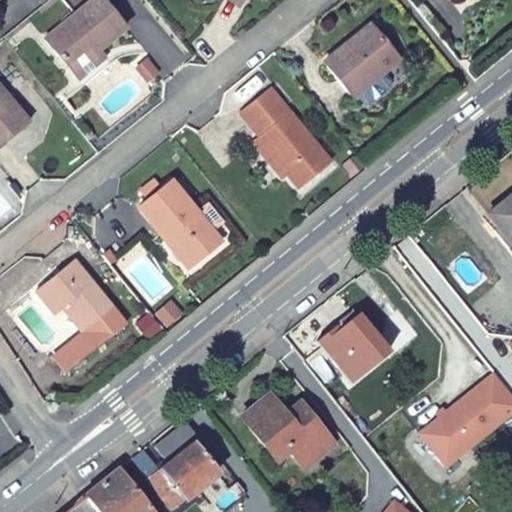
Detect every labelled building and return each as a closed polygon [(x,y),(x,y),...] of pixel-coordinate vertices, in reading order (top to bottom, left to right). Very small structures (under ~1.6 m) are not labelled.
[(138,32),(110,0),(109,0),(55,44),(94,91),(120,69),(109,56),(138,32)] [(243,10),(248,0),(228,0),(243,10)] [(325,65),(352,101),(355,99),(362,107),(368,107),(390,90),(390,85),(383,76),(398,64),(370,28),(325,65)] [(155,65),(144,72),(154,87),(164,79),(155,65)] [(0,149),(1,151),(35,123),(0,78),(0,149)] [(239,115),(261,140),(275,158),(272,161),(284,176),(298,192),(329,166),(267,91),(239,115)] [(275,158),(261,140),(253,147),(280,181),(284,176),(272,161),(275,158)] [(140,208),(165,240),(171,236),(195,266),(222,243),(213,232),(224,223),(209,205),(198,213),(172,182),(162,190),(150,200),(140,208)] [(150,200),(162,190),(155,182),(143,191),(150,200)] [(511,260),(511,200),(483,224),(511,260)] [(109,250),(103,255),(111,264),(117,260),(109,250)] [(76,260),(38,290),(56,314),(64,307),(84,334),(96,349),(127,325),(76,260)] [(170,304),(157,315),(167,327),(180,316),(170,304)] [(354,388),(392,358),(360,320),(340,335),(337,332),(319,347),(354,388)] [(96,349),(84,334),(53,359),(65,374),(96,349)] [(511,405),(493,382),(419,440),(443,472),(511,418),(511,405)] [(289,456),(302,472),(335,444),(307,412),(292,424),(288,419),(272,401),(244,423),(274,459),(284,450),(289,456)] [(292,424),(307,412),(302,407),(288,419),(292,424)] [(216,458),(200,436),(193,442),(190,439),(195,436),(185,424),(156,448),(168,462),(158,470),(182,503),(218,476),(208,463),(216,458)] [(278,465),(289,456),(284,450),(274,459),(278,465)] [(158,470),(147,479),(171,511),(182,503),(158,470)] [(149,511),(118,471),(83,500),(92,511),(149,511)]
